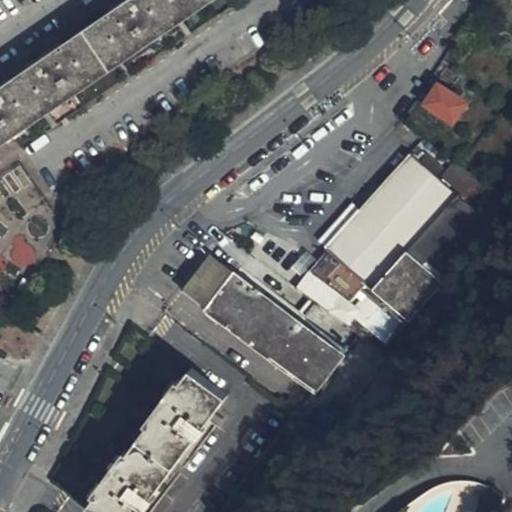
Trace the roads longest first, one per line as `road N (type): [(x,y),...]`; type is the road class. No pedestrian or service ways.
road 1 (tertiary): [(101,288),(161,207),(417,0)]
road 2 (residential): [(170,511),(253,397),(101,288)]
road 3 (tertiary): [(3,469),(101,288)]
